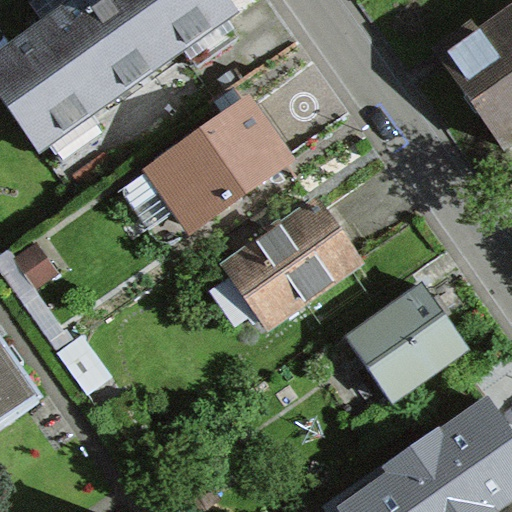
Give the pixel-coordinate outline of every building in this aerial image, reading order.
[(67,0),(0,48),(0,98),(37,150),(229,14),(219,0),(67,0)] [(511,0),(500,0),(435,44),(500,141),(511,132),(511,0)] [(137,172),(181,235),(288,162),(244,98),(137,172)] [(213,262),(261,333),(357,267),(309,197),(213,262)] [(342,336),(389,403),(462,352),(415,285),(342,336)] [(0,419),(38,393),(0,338),(0,419)]
